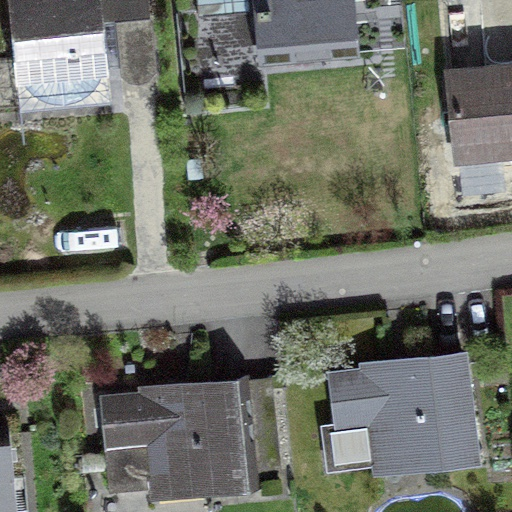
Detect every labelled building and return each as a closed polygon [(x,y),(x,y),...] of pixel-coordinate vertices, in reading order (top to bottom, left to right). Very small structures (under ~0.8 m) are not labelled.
[(149,14),(148,0),(11,0),(17,76),(35,94),(70,100),(94,86),(110,69),(107,17),(149,14)] [(350,63),(343,0),(201,0),(202,8),(247,4),(253,71),(350,63)] [(511,69),(440,78),(451,170),(511,163),(511,69)] [(451,359),(320,375),(328,436),(362,431),(368,478),(464,466),(451,359)] [(245,386),(101,401),(112,511),(153,511),(257,501),(245,386)]
